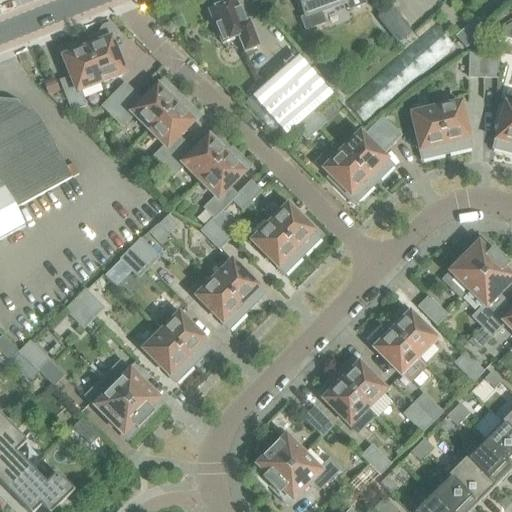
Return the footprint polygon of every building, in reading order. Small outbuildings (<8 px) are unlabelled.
[(365,5),(362,0),(297,0),(305,19),(301,20),(305,32),(325,24),(321,14),(346,4),(349,11),(365,5)] [(259,49),(248,23),(245,25),(235,1),(224,5),(220,3),(212,6),(210,11),(208,12),(222,46),(238,39),(244,55),(259,49)] [(399,18),(392,8),(385,14),(392,23),(399,18)] [(346,104),(365,127),(455,48),(436,25),(346,104)] [(124,75),(110,42),(111,41),(114,39),(115,35),(114,32),(112,29),(109,28),(106,28),(103,29),(101,32),(100,35),(89,39),(90,42),(85,44),(84,41),(83,42),(100,85),(124,75)] [(100,85),(83,42),(59,51),(62,59),(63,59),(72,84),(62,88),(71,112),(85,107),(79,93),(100,85)] [(309,50),(300,58),(308,68),(317,60),(309,50)] [(483,79),(483,54),(469,53),(469,79),(483,79)] [(497,80),(497,54),(483,54),(483,79),(497,80)] [(286,138),(332,98),(297,58),(251,99),(286,138)] [(59,93),(54,81),(43,85),(48,98),(59,93)] [(148,132),(181,100),(163,82),(157,88),(138,107),(130,100),(112,118),(122,128),(133,117),(148,132)] [(112,118),(130,100),(120,90),(102,108),(112,118)] [(511,155),(511,94),(508,93),(495,142),(495,141),(493,150),(511,155)] [(173,143),(192,124),(193,124),(199,118),(181,100),(148,132),(164,148),(153,159),(163,169),(181,151),(173,143)] [(15,210),(71,179),(41,125),(38,120),(34,116),(30,112),(25,109),(20,106),(15,104),(9,103),(4,102),(0,102),(0,240),(24,227),(15,210)] [(468,141),(462,114),(460,105),(436,110),(446,155),(471,149),(469,141),(468,141)] [(446,155),(436,110),(411,116),(419,152),(421,161),(446,155)] [(306,141),(325,124),(316,114),(297,131),(306,141)] [(400,138),(382,120),(372,129),(390,148),(400,138)] [(381,157),(390,148),(372,129),(363,139),(359,135),(341,153),(374,186),(375,185),(373,183),(376,179),(378,181),(392,168),(386,162),(381,157)] [(199,183),(232,151),(214,133),(207,139),(208,139),(189,158),(181,151),(163,169),(173,179),(183,168),(199,183)] [(374,186),(341,153),(334,145),(315,164),(340,188),(338,190),(344,197),(347,195),(356,204),(374,186)] [(232,202),(224,194),(243,175),(250,169),(232,151),(199,183),(215,199),(204,210),(214,220),(221,213),(232,202)] [(242,211),(260,193),(250,184),(232,202),(242,211)] [(319,240),(310,231),(312,229),(305,222),(303,224),(287,208),(269,225),(302,258),(319,240)] [(221,213),(214,220),(211,223),(229,241),(239,231),(221,213)] [(169,237),(178,227),(167,217),(158,226),(169,237)] [(229,241),(211,223),(201,233),(219,251),(229,241)] [(302,258),(269,225),(251,243),(278,270),(277,270),(284,276),(302,258)] [(169,237),(158,226),(149,234),(162,248),(171,239),(169,237)] [(158,259),(154,255),(140,242),(134,247),(130,251),(148,269),(158,259)] [(467,293),(500,260),(482,242),(473,251),(471,249),(464,256),(466,258),(449,275),(467,293)] [(148,269),(130,251),(120,261),(138,279),(148,269)] [(492,303),(511,282),(511,272),(500,260),(467,293),(483,308),(472,319),(482,329),(502,309),(501,308),(499,310),(492,303)] [(258,289),(238,270),(231,263),(214,281),(246,313),(264,295),(258,289)] [(110,284),(103,276),(95,284),(99,288),(105,288),(110,284)] [(246,313),(214,281),(196,299),(222,325),(228,331),(246,313)] [(103,310),(86,292),(75,302),(93,320),(103,310)] [(446,317),(428,299),(418,309),(436,327),(446,317)] [(93,320),(75,302),(65,312),(83,330),(93,320)] [(436,342),(409,315),(403,309),(385,327),(418,360),(436,342)] [(511,333),(511,313),(510,316),(502,309),(482,329),(492,339),(504,326),(511,333)] [(205,343),(185,323),(178,316),(173,321),(166,315),(155,326),(162,332),(160,334),(193,367),(211,348),(205,342),(205,343)] [(425,367),(418,360),(385,327),(367,345),(374,351),(400,377),(402,375),(409,383),(425,367)] [(193,367),(160,334),(143,352),(169,378),(175,385),(193,367)] [(460,351),(467,343),(461,337),(453,344),(460,351)] [(48,362),(30,344),(20,354),(38,372),(48,362)] [(38,373),(38,372),(32,367),(19,354),(10,364),(29,383),(37,374),(38,373)] [(483,373),(465,355),(455,365),(473,383),(483,373)] [(385,393),(358,366),(359,366),(352,360),(334,378),(367,410),(385,393)] [(158,401),(120,363),(101,382),(144,424),(162,406),(158,401)] [(501,384),(491,374),(484,381),(494,391),(501,384)] [(367,410),(334,378),(316,396),(323,402),(356,435),(374,418),(367,410)] [(144,424),(101,382),(84,399),(122,437),(126,442),(144,424)] [(442,414),(423,396),(413,406),(432,424),(442,414)] [(469,415),(459,405),(453,412),(463,422),(469,415)] [(432,424),(413,406),(404,416),(422,434),(432,424)] [(332,428),(314,410),(304,420),(322,438),(332,428)] [(463,422),(453,412),(446,418),(456,429),(463,422)] [(511,413),(501,424),(511,435),(511,413)] [(16,416),(7,424),(9,427),(11,429),(20,420),(16,416)] [(0,439),(11,429),(9,427),(7,424),(6,423),(0,417),(0,439)] [(20,420),(11,429),(15,433),(24,424),(20,420)] [(97,439),(81,421),(72,430),(89,447),(97,439)] [(511,435),(501,424),(483,442),(511,471),(511,435)] [(0,485),(8,494),(32,472),(15,454),(26,444),(15,433),(11,429),(0,439),(0,485)] [(270,489),(302,457),(285,439),(268,456),(266,454),(259,460),(261,463),(252,472),(270,489)] [(434,451),(424,441),(417,447),(427,458),(434,451)] [(511,471),(483,442),(465,460),(494,489),(511,471)] [(427,458),(417,447),(410,454),(421,464),(427,458)] [(390,466),(371,448),(362,458),(380,476),(390,466)] [(292,503),(313,482),(321,490),(339,471),(329,461),(318,472),(302,457),(270,489),(288,507),(292,503)] [(494,489),(465,460),(448,478),(476,507),(494,489)] [(32,472),(8,494),(25,511),(36,511),(40,508),(44,511),(53,511),(73,493),(56,475),(46,485),(32,472)] [(471,511),(476,507),(448,478),(429,496),(445,511),(471,511)] [(396,489),(386,479),(379,485),(389,496),(396,489)] [(445,511),(429,496),(413,511),(445,511)] [(372,511),(384,511),(391,506),(384,499),(372,511)]
